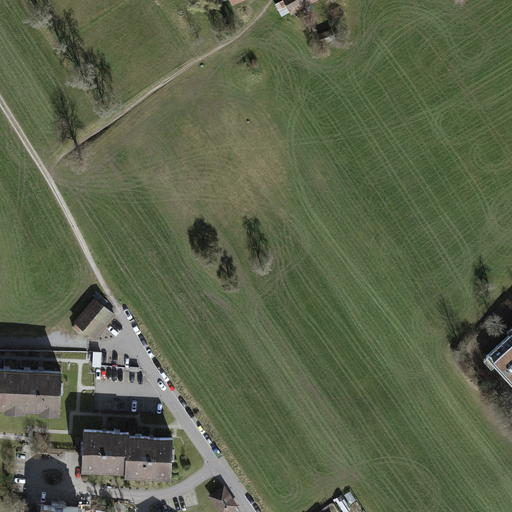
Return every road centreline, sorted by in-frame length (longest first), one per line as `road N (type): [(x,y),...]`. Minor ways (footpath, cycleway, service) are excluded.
road 1 (track): [(0,101),(117,310)]
road 2 (residential): [(252,511),(136,346)]
